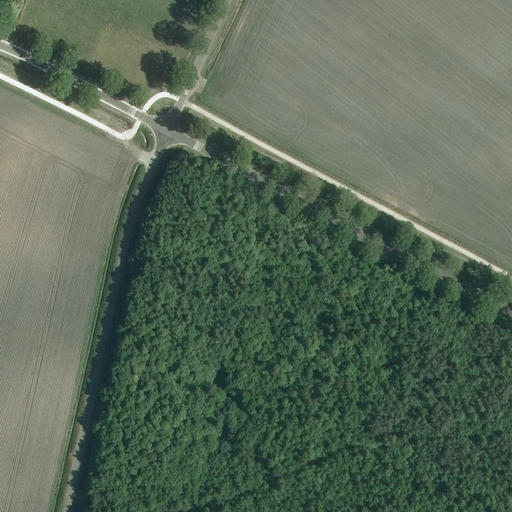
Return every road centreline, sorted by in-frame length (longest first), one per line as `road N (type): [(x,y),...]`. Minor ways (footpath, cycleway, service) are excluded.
road 1 (unclassified): [(65,511),(126,239),(168,130)]
road 2 (tertiary): [(511,311),(168,130)]
road 3 (tertiary): [(168,130),(0,45)]
road 4 (tertiary): [(168,130),(227,0)]
